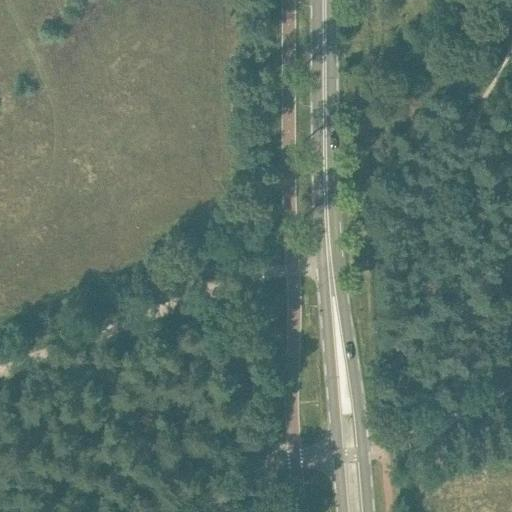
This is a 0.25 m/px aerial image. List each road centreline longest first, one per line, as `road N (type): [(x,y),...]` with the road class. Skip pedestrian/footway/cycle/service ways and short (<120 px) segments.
road 1 (secondary): [(337,343),(326,256),(325,0)]
road 2 (track): [(0,371),(289,265)]
road 3 (secondary): [(368,511),(364,452),(337,343)]
road 4 (track): [(364,452),(508,393)]
road 5 (unclassified): [(204,511),(269,470),(337,453)]
